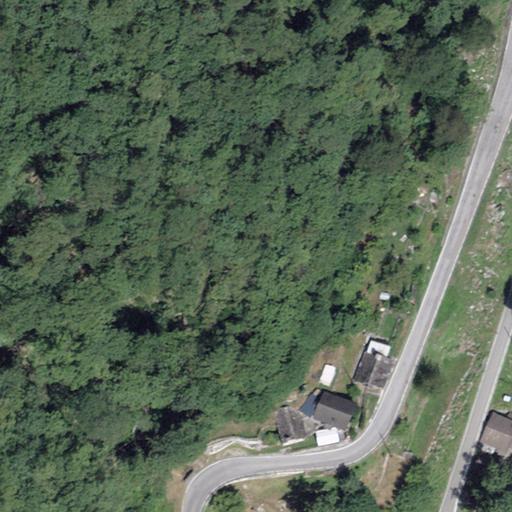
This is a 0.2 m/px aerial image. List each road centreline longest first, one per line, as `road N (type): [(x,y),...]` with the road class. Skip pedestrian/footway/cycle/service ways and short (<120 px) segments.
road 1 (unclassified): [(190,511),(201,485),(224,471),(335,456),(370,438),(440,278),(511,72)]
road 2 (unclassified): [(511,302),(448,511)]
